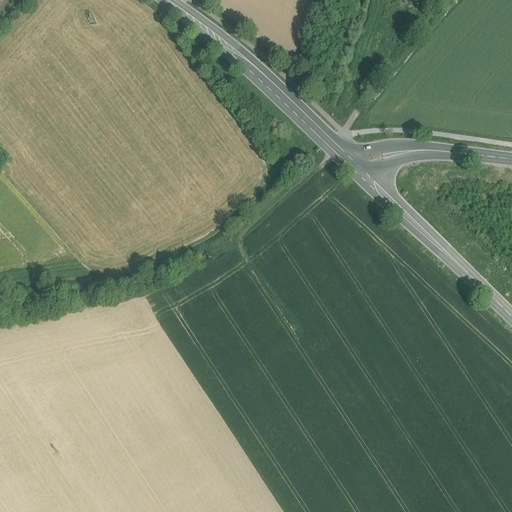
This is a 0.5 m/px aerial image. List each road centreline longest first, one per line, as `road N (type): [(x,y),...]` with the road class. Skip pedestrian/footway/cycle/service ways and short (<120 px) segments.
road 1 (track): [(296,322),(242,239),(325,161),(459,0)]
road 2 (secondary): [(358,166),(166,0)]
road 3 (secondary): [(511,316),(358,166)]
road 4 (secondary): [(358,166),(422,150),(511,159)]
